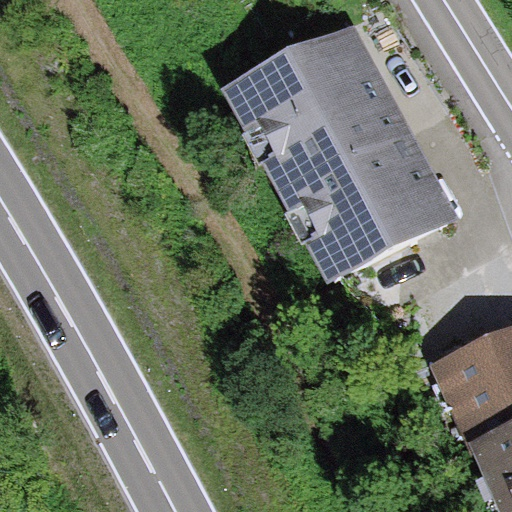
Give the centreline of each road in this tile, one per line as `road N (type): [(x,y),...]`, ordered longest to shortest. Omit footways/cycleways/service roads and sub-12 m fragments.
road 1 (primary): [(0,197),(173,511)]
road 2 (secondary): [(439,0),(511,117)]
